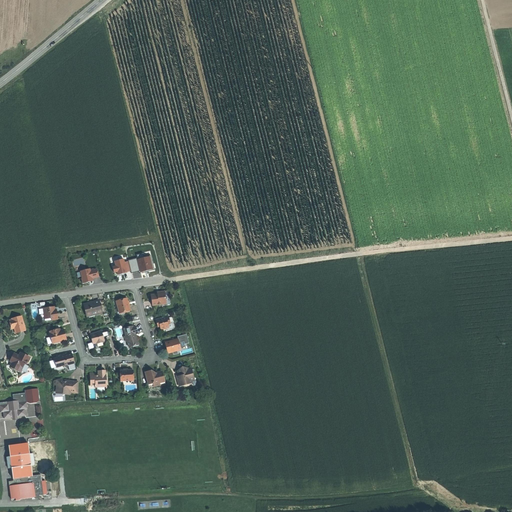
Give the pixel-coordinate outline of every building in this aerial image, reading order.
[(154,269),(151,255),(128,259),(132,273),(154,269)] [(130,272),(128,258),(114,260),(115,266),(112,266),(113,273),(117,272),(117,274),(130,272)] [(97,267),(80,270),(82,283),(94,281),(93,278),(99,277),(97,267)] [(160,295),(157,295),(151,296),(151,301),(152,306),(162,305),(166,304),(165,298),(164,292),(159,293),(160,295)] [(126,299),(116,301),(118,309),(116,309),(118,317),(124,315),(124,313),(130,311),(129,308),(128,307),(127,305),(128,303),(126,299)] [(91,314),(91,316),(101,313),(98,301),(85,304),(86,309),(85,310),(85,312),(86,315),(91,314)] [(55,313),(54,307),(43,308),(44,315),(45,314),(46,320),(51,319),(52,320),(57,319),(57,314),(57,313),(55,313)] [(159,327),(167,325),(170,324),(168,317),(156,321),(156,324),(157,327),(159,327)] [(21,318),(12,320),(13,321),(11,321),(13,330),(14,330),(16,335),(20,333),(25,332),(21,318)] [(135,326),(124,329),(126,337),(124,337),(126,342),(127,342),(128,348),(138,345),(136,337),(135,335),(137,334),(135,326)] [(55,332),(55,330),(49,332),(50,334),(51,338),(52,337),(54,343),(65,340),(64,335),(65,335),(64,333),(64,330),(60,331),(55,332)] [(96,344),(102,343),(102,341),(103,341),(101,332),(90,335),(91,340),(92,344),(96,343),(96,344)] [(177,337),(178,340),(178,344),(183,342),(184,345),(188,343),(186,335),(177,337)] [(167,353),(180,350),(178,344),(178,340),(164,344),(166,348),(167,353)] [(71,351),(64,353),(64,355),(60,356),(60,357),(53,359),(56,368),(61,367),(62,366),(64,367),(74,364),(72,358),(71,351)] [(23,365),(24,366),(25,366),(29,360),(21,355),(19,358),(21,359),(20,360),(25,362),(23,365)] [(9,368),(18,373),(22,365),(23,365),(25,362),(20,360),(21,359),(19,358),(14,356),(12,360),(10,363),(12,364),(9,368)] [(191,380),(193,379),(190,369),(188,369),(182,368),(179,370),(177,372),(178,376),(176,377),(178,384),(181,383),(182,386),(192,383),(191,380)] [(101,371),(98,371),(98,376),(94,376),(94,374),(90,374),(90,386),(95,386),(95,387),(106,387),(106,375),(105,375),(105,371),(101,371)] [(120,381),(133,381),(133,371),(126,371),(120,371),(120,381)] [(159,383),(163,382),(164,382),(162,373),(156,374),(151,371),(149,372),(145,373),(148,384),(153,383),(154,387),(159,386),(159,383)] [(62,391),(64,394),(64,395),(69,395),(70,394),(77,394),(78,382),(68,381),(67,382),(65,382),(63,382),(61,379),(54,381),(53,385),(56,386),(56,391),(62,391)] [(18,403),(26,402),(31,403),(37,402),(40,400),(38,389),(25,390),(25,393),(13,394),(13,401),(18,400),(18,403)] [(27,409),(26,402),(18,403),(18,400),(13,401),(7,402),(8,405),(0,405),(0,408),(0,412),(3,412),(4,418),(13,417),(17,417),(26,416),(25,409),(27,409)] [(31,465),(34,465),(33,454),(29,455),(28,444),(8,446),(10,457),(6,458),(8,468),(11,468),(13,479),(32,477),(32,476),(31,465)] [(39,464),(34,465),(31,465),(32,476),(40,475),(39,464)] [(40,475),(32,476),(32,477),(13,479),(13,481),(8,482),(11,499),(15,499),(15,501),(20,500),(32,498),(31,495),(34,495),(35,499),(39,498),(39,496),(43,495),(40,475)]
